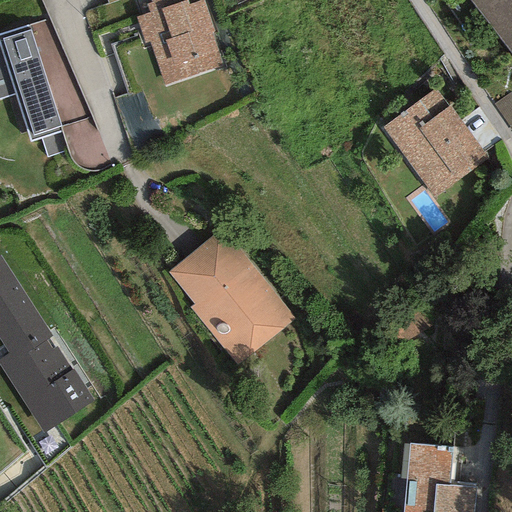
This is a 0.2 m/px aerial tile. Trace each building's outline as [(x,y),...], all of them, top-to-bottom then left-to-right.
[(149,42),(164,85),(222,65),(211,33),(215,32),(203,0),(149,0),(150,3),(145,5),(148,14),(135,18),(144,44),(149,42)] [(511,0),(469,0),(511,55),(511,0)] [(61,126),(28,24),(0,33),(0,99),(14,95),(30,142),(60,132),(59,127),(61,126)] [(448,106),(435,88),(381,127),(432,198),(487,158),(449,105),(448,106)] [(237,366),(295,318),(232,242),(223,250),(211,236),(167,272),(194,304),(189,308),(237,366)] [(0,366),(43,433),(93,401),(72,369),(71,370),(57,348),(52,350),(46,339),(51,336),(0,256),(0,255),(0,342),(7,354),(0,358),(0,366)] [(472,511),(475,488),(447,485),(450,448),(409,444),(402,511),(472,511)]
